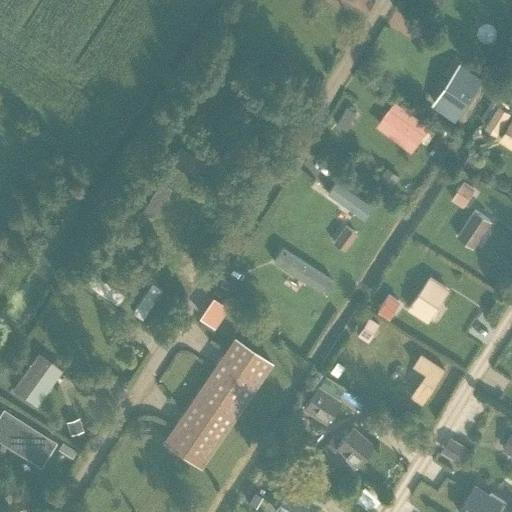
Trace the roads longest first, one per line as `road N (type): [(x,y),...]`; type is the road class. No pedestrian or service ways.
road 1 (track): [(59,511),(384,0)]
road 2 (residential): [(393,511),(511,323)]
